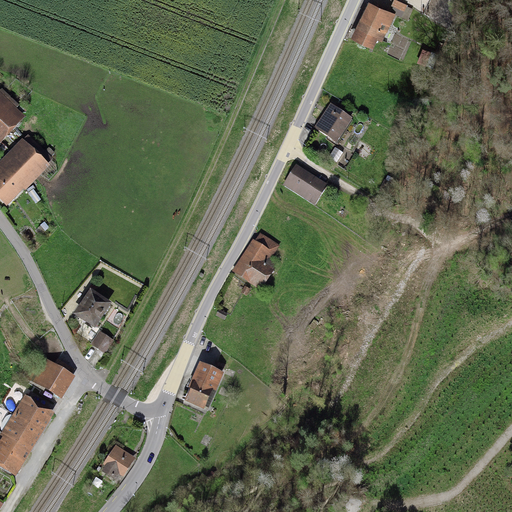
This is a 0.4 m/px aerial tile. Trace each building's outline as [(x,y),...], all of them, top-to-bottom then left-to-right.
[(407,5),(397,0),(393,0),(391,4),(403,11),(407,5)] [(393,16),(370,4),(354,37),(372,46),(376,38),(381,40),(393,16)] [(0,145),(26,118),(17,110),(19,107),(7,95),(5,97),(0,92),(0,145)] [(350,119),(331,107),(317,129),(335,141),(350,119)] [(0,168),(0,169),(0,168),(0,201),(7,208),(23,191),(25,193),(52,165),(50,162),(53,159),(51,157),(55,154),(49,148),(45,152),(28,135),(23,141),(22,140),(0,162),(0,168)] [(343,154),(335,148),(328,158),(336,163),(343,154)] [(328,185),(296,165),(283,186),(315,206),(328,185)] [(35,205),(41,201),(33,190),(28,194),(35,205)] [(279,199),(270,216),(293,229),(302,212),(279,199)] [(270,216),(261,233),(284,246),(293,229),(270,216)] [(49,228),(45,223),(36,230),(40,236),(49,228)] [(256,242),(246,259),(269,272),(279,255),(256,242)] [(246,259),(237,276),(260,289),(269,272),(246,259)] [(230,289),(221,306),(244,318),(253,301),(230,289)] [(112,304),(90,290),(73,316),(95,330),(112,304)] [(221,306),(212,323),(235,336),(244,318),(221,306)] [(113,340),(99,332),(91,346),(105,354),(113,340)] [(54,365),(40,357),(27,380),(62,400),(75,378),(72,376),(75,370),(57,360),(54,365)] [(224,374),(200,363),(188,388),(187,388),(182,399),(185,400),(184,402),(204,411),(205,408),(209,410),(217,394),(216,393),(224,374)] [(0,443),(0,468),(16,478),(55,414),(25,396),(13,415),(9,415),(5,418),(1,425),(1,429),(2,432),(0,436),(3,438),(0,443)] [(135,459),(115,446),(103,466),(104,467),(101,473),(118,483),(121,477),(123,478),(135,459)] [(98,489),(103,482),(96,478),(92,485),(98,489)]
